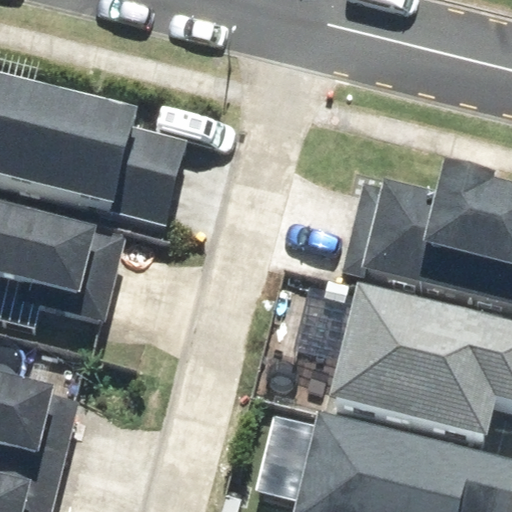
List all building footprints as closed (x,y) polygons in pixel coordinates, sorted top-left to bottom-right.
[(0,184),(182,225),(202,138),(152,126),(156,106),(0,71),(0,184)] [(352,276),(511,310),(511,178),(463,168),(457,197),(398,184),(396,194),(370,188),(352,276)] [(0,279),(1,273),(37,281),(33,300),(123,320),(143,230),(0,198),(0,279)] [(347,405),(507,442),(511,420),(511,323),(374,291),(347,405)] [(0,440),(60,456),(77,388),(0,369),(0,440)] [(316,511),(511,511),(511,455),(340,414),(316,511)] [(0,511),(42,511),(49,484),(0,472),(0,511)]
